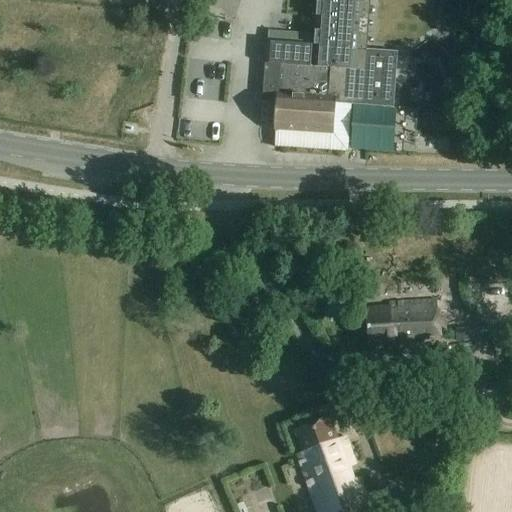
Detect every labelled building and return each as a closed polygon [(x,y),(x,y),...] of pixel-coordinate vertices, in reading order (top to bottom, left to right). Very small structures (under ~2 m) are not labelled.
[(278,66),(277,96),(274,131),(276,131),(277,131),(276,147),(347,151),(348,151),(348,149),(351,105),(392,108),(397,54),(367,51),(370,0),(317,0),(316,35),(315,46),(267,43),(266,54),(265,65),(278,66)] [(395,350),(439,345),(434,300),(389,304),(390,308),(366,311),(369,349),(395,346),(395,350)] [(472,329),(455,330),(456,343),(472,342),(472,329)] [(511,364),(497,386),(511,395),(511,364)] [(393,370),(395,390),(444,386),(442,365),(393,370)] [(318,511),(370,511),(366,500),(370,498),(361,477),(354,480),(351,468),(357,465),(347,437),(339,440),(331,418),(294,432),(302,453),(297,455),(318,511)]
